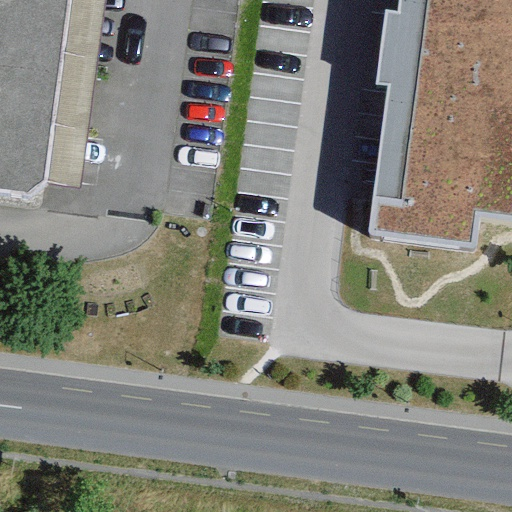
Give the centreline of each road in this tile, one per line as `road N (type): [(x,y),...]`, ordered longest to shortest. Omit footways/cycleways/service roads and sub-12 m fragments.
road 1 (residential): [(511,359),(305,330),(350,0)]
road 2 (unclassified): [(0,407),(511,472)]
